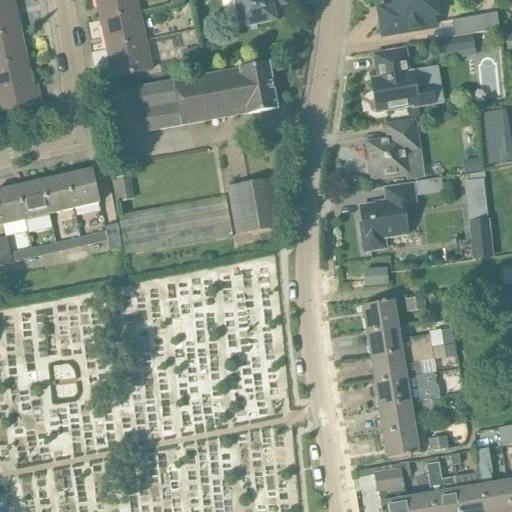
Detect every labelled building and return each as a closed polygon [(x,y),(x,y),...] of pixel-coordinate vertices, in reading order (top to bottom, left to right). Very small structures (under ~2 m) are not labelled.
[(97,0),(100,13),(136,4),(135,0),(97,0)] [(233,0),(240,29),(276,21),(273,7),(286,4),(285,0),(233,0)] [(434,15),(437,15),(434,0),(395,0),(396,6),(379,9),(384,36),(436,27),(434,15)] [(0,33),(19,30),(13,1),(0,3),(0,33)] [(100,13),(107,44),(144,36),(136,4),(100,13)] [(463,36),(472,35),(499,30),(496,14),(453,21),(455,38),(463,36)] [(511,29),(503,31),(508,54),(511,53),(511,29)] [(19,30),(0,33),(0,63),(25,58),(19,30)] [(445,55),(475,50),(472,35),(463,36),(455,38),(453,38),(442,40),(445,55)] [(144,36),(107,44),(115,77),(151,69),(144,36)] [(408,69),(404,50),(375,55),(379,78),(372,80),(377,111),(392,109),(392,111),(400,112),(406,109),(405,107),(413,105),(414,108),(435,105),(441,103),(443,103),(437,67),(413,71),(408,72),(408,69)] [(25,58),(0,63),(0,112),(40,104),(36,85),(31,86),(25,58)] [(248,115),(277,110),(269,64),(239,69),(239,70),(137,88),(144,132),(247,114),(248,115)] [(414,159),(412,151),(418,150),(414,122),(386,126),(388,140),(367,143),(372,179),(408,173),(406,160),(414,159)] [(67,175),(75,210),(100,204),(92,170),(67,175)] [(42,181),(50,215),(75,210),(67,175),(42,181)] [(275,179),(228,188),(236,235),(283,227),(275,179)] [(17,187),(25,221),(50,215),(42,181),(17,187)] [(403,208),(415,207),(412,184),(385,188),(387,203),(361,207),(363,222),(360,226),(362,242),(366,244),(368,252),(386,249),(385,238),(407,234),(403,208)] [(25,221),(17,187),(0,190),(0,225),(0,226),(25,221)] [(226,197),(118,215),(125,255),(232,236),(226,197)] [(489,220),(469,222),(473,261),(493,259),(489,220)] [(81,237),(83,247),(107,242),(109,252),(122,249),(117,224),(103,226),(105,232),(81,237)] [(34,258),(31,249),(10,253),(6,237),(0,238),(0,264),(0,266),(12,263),(34,258)] [(83,247),(81,237),(56,243),(58,252),(83,247)] [(31,249),(34,258),(58,252),(56,243),(31,249)] [(366,286),(387,285),(386,270),(365,271),(366,286)] [(424,297),(405,300),(407,312),(426,310),(424,297)] [(366,334),(397,329),(393,303),(361,307),(366,334)] [(366,334),(371,359),(431,349),(429,335),(399,340),(397,329),(366,334)] [(445,360),(456,358),(454,345),(442,347),(445,360)] [(375,385),(406,379),(421,377),(418,362),(433,360),(431,349),(371,359),(375,385)] [(375,385),(379,410),(410,404),(406,379),(375,385)] [(440,398),(422,401),(424,412),(442,410),(440,398)] [(379,410),(384,435),(414,430),(410,404),(379,410)] [(501,446),(511,444),(511,426),(498,429),(501,446)] [(414,430),(384,435),(388,461),(419,456),(414,430)] [(446,436),(428,439),(430,452),(448,449),(446,436)] [(488,448),(475,450),(479,474),(485,511),(510,511),(506,482),(492,485),(490,474),(492,473),(488,448)] [(459,511),(453,478),(441,480),(437,458),(425,460),(426,465),(429,483),(431,495),(433,511),(459,511)] [(407,511),(405,500),(400,465),(356,472),(357,478),(375,474),(378,491),(380,504),(381,511),(407,511)] [(485,511),(479,474),(453,478),(459,511),(485,511)] [(405,500),(407,511),(433,511),(431,495),(405,500)]
